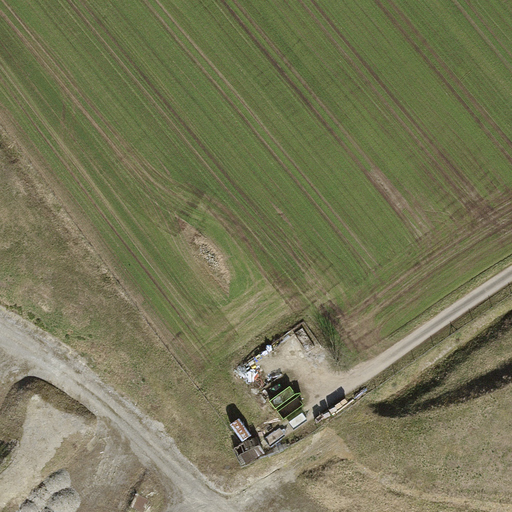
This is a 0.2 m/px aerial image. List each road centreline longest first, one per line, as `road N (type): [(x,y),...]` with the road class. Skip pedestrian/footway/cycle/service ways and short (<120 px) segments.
road 1 (track): [(511,273),(272,440)]
road 2 (unknown): [(200,494),(66,371),(0,336)]
